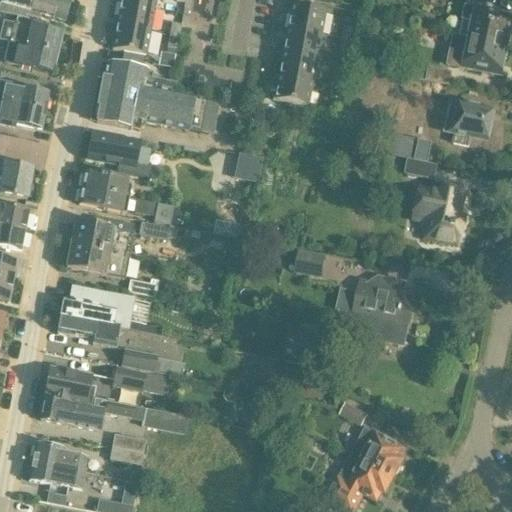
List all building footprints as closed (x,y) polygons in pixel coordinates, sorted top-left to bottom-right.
[(31,15),(34,0),(0,0),(0,15),(16,20),(18,12),(31,15)] [(65,24),(71,1),(66,0),(34,0),(31,15),(18,12),(16,20),(24,22),(26,18),(39,21),(40,17),(65,24)] [(154,11),(155,0),(121,0),(120,5),(154,11)] [(149,35),(154,11),(120,5),(116,29),(149,35)] [(320,37),(325,13),(291,7),(287,30),(320,37)] [(506,49),(506,47),(510,44),(511,37),(509,33),(511,20),(492,16),(492,13),(466,8),(459,38),(459,39),(506,49)] [(14,26),(2,24),(0,34),(0,42),(9,45),(9,46),(57,57),(62,37),(14,25),(14,26)] [(178,40),(180,27),(171,26),(169,39),(178,40)] [(145,59),(149,35),(116,29),(111,53),(145,59)] [(350,42),(352,30),(343,29),(340,40),(350,42)] [(282,54),(316,61),(320,37),(287,30),(282,54)] [(500,76),(502,64),(507,62),(508,55),(505,52),(506,49),(459,39),(459,38),(454,37),(448,68),(479,74),(479,72),(500,76)] [(176,52),(178,40),(169,39),(166,50),(176,52)] [(347,55),(350,42),(340,40),(338,53),(347,55)] [(52,77),(57,57),(9,46),(4,65),(52,77)] [(311,85),(316,61),(282,54),(278,78),(311,85)] [(172,71),(175,57),(160,55),(158,68),(172,71)] [(172,96),(172,95),(174,86),(146,80),(147,74),(105,66),(101,82),(172,96)] [(453,74),(429,69),(428,73),(417,71),(415,80),(449,88),(453,74)] [(341,90),(343,78),(334,76),(331,88),(341,90)] [(307,108),(311,85),(278,78),(273,102),(307,108)] [(172,96),(101,82),(94,122),(96,122),(95,125),(131,132),(132,124),(188,134),(189,133),(208,136),(214,104),(212,103),(212,104),(194,100),(194,99),(172,95),(172,96)] [(21,92),(21,89),(6,86),(5,91),(0,89),(0,105),(9,109),(45,116),(49,97),(21,92)] [(338,102),(341,90),(331,88),(329,100),(338,102)] [(488,143),(495,114),(440,102),(437,116),(447,118),(444,133),(455,136),(453,146),(468,150),(470,139),(488,143)] [(41,133),(45,116),(9,109),(0,105),(0,106),(1,107),(0,111),(0,127),(13,130),(14,127),(41,133)] [(340,113),(338,125),(350,127),(352,115),(340,113)] [(268,137),(272,119),(254,115),(250,134),(268,137)] [(91,137),(87,162),(118,167),(116,175),(148,181),(150,170),(135,167),(139,146),(91,137)] [(419,144),(415,164),(425,166),(429,146),(419,144)] [(434,182),(437,168),(407,162),(405,176),(406,176),(408,179),(415,180),(419,179),(434,182)] [(0,197),(26,203),(32,172),(4,167),(0,189),(0,197)] [(128,201),(131,185),(84,176),(80,192),(128,201)] [(421,191),(415,221),(429,224),(426,241),(458,248),(463,225),(461,225),(462,219),(461,219),(467,193),(445,189),(443,195),(421,191)] [(125,217),(128,201),(80,192),(77,208),(125,217)] [(154,219),(156,207),(136,203),(134,216),(154,219)] [(154,219),(153,225),(168,228),(172,210),(156,207),(154,219)] [(0,229),(24,235),(28,214),(0,208),(0,229)] [(74,226),(68,257),(95,262),(97,254),(128,260),(133,237),(132,237),(133,231),(131,228),(103,222),(101,231),(74,226)] [(138,238),(166,243),(169,231),(141,226),(138,238)] [(0,250),(20,255),(24,235),(0,229),(0,250)] [(68,257),(65,272),(98,279),(104,280),(105,280),(124,283),(128,260),(97,254),(95,262),(68,257)] [(321,280),(324,260),(299,255),(296,276),(321,280)] [(0,303),(7,305),(14,265),(0,262),(0,303)] [(361,285),(358,296),(350,294),(346,297),(343,310),(346,315),(354,316),(353,318),(354,318),(351,331),(383,338),(382,340),(385,344),(399,347),(404,345),(407,329),(408,330),(414,305),(402,302),(406,286),(378,280),(375,282),(373,287),(361,285)] [(127,296),(154,302),(157,288),(129,282),(127,296)] [(62,306),(59,321),(116,332),(116,331),(119,331),(127,333),(133,302),(72,290),(68,308),(62,306)] [(92,347),(116,351),(119,331),(116,331),(116,332),(59,321),(56,337),(93,343),(92,347)] [(284,351),(282,362),(327,371),(328,367),(331,347),(297,340),(299,332),(290,330),(290,328),(288,328),(286,338),(284,351)] [(121,370),(144,374),(168,379),(179,381),(182,367),(155,362),(156,360),(124,354),(121,370)] [(50,372),(44,403),(74,409),(74,408),(84,410),(85,408),(92,409),(92,410),(91,415),(102,418),(105,403),(93,401),(94,394),(87,393),(90,380),(50,372)] [(116,372),(113,390),(140,395),(141,393),(164,398),(168,379),(144,374),(143,377),(116,372)] [(223,399),(225,402),(230,403),(234,401),(235,396),(232,392),(227,391),(224,394),(223,399)] [(270,406),(251,402),(245,431),(264,434),(270,406)] [(44,403),(40,422),(99,434),(102,418),(91,415),(92,410),(92,409),(85,408),(84,410),(74,408),(74,409),(44,403)] [(105,403),(102,418),(130,423),(132,409),(105,403)] [(362,429),(368,417),(345,406),(339,418),(362,429)] [(145,411),(142,425),(141,429),(183,437),(186,419),(145,411)] [(351,455),(351,456),(393,480),(395,477),(397,475),(400,469),(400,468),(402,465),(399,463),(405,452),(376,436),(376,437),(365,431),(351,455)] [(142,459),(145,443),(114,437),(111,453),(142,459)] [(83,478),(86,462),(62,457),(63,453),(35,447),(31,468),(83,478)] [(140,469),(142,459),(111,453),(109,463),(140,469)] [(393,480),(351,456),(327,499),(350,511),(353,511),(362,497),(375,505),(381,494),(384,495),(387,491),(389,489),(392,484),(392,482),(393,480)] [(80,493),(83,478),(31,468),(28,484),(55,490),(55,488),(80,493)] [(122,511),(123,508),(99,503),(96,511),(122,511)]
